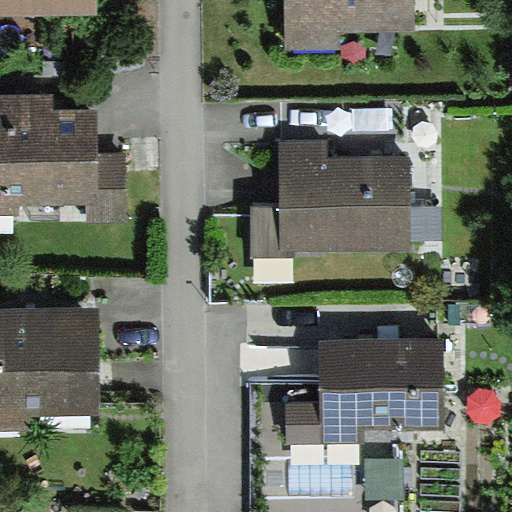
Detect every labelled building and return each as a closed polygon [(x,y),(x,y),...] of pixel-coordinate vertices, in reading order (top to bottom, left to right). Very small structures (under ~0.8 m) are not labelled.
[(395,24),(394,0),(287,0),(287,24),(395,24)] [(82,114),(0,114),(0,195),(86,195),(86,223),(117,223),(116,158),(82,159),(82,114)] [(288,239),(403,239),(403,154),(287,155),(288,239)] [(0,404),(84,403),(82,310),(0,312),(0,404)] [(438,335),(328,337),(329,414),(440,411),(438,335)]
